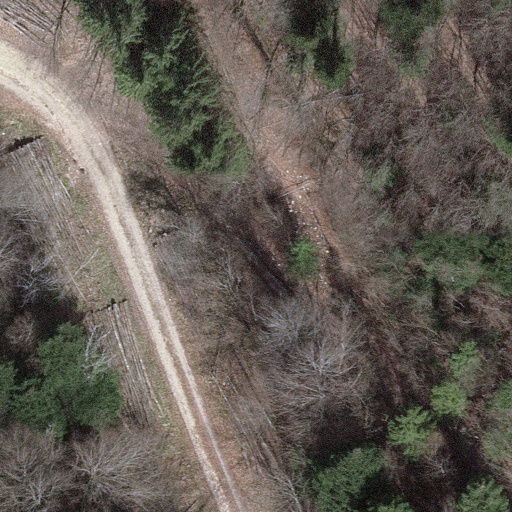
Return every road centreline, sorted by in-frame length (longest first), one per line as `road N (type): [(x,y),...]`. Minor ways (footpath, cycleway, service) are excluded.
road 1 (track): [(72,111),(161,167),(502,511)]
road 2 (track): [(226,0),(348,252),(385,394),(403,511)]
road 3 (track): [(0,56),(31,71),(72,111),(245,511)]
